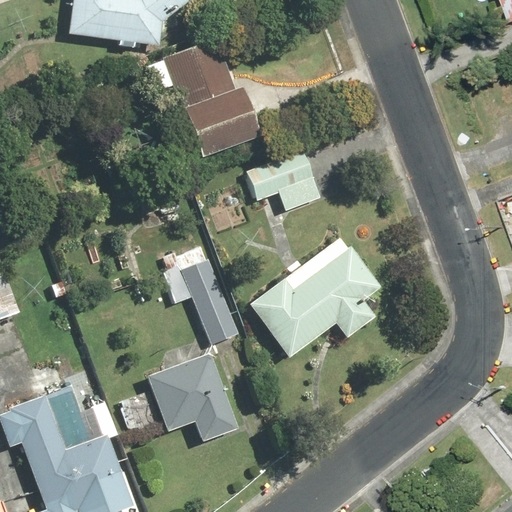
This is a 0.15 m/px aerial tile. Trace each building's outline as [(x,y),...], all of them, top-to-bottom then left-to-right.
[(71,0),(71,5),(66,5),(65,36),(106,38),(106,43),(116,44),(116,47),(131,48),(131,44),(158,45),(159,18),(182,0),(71,0)] [(162,63),(145,68),(156,101),(173,95),(194,161),(255,141),(238,90),(232,92),(215,38),(160,56),(162,63)] [(121,159),(103,165),(113,194),(132,187),(121,159)] [(320,202),(308,166),(283,174),(278,159),(243,171),(255,205),(275,198),(281,215),(320,202)] [(391,305),(340,237),(247,306),(286,359),(331,325),(343,341),(391,305)] [(203,259),(197,240),(157,253),(164,274),(161,275),(171,306),(191,300),(207,347),(235,338),(209,257),(203,259)] [(0,259),(0,322),(17,317),(0,259)] [(131,296),(112,306),(124,331),(144,320),(131,296)] [(150,324),(131,333),(142,357),(161,349),(150,324)] [(210,358),(144,377),(162,435),(191,426),(197,444),(234,432),(210,358)] [(18,440),(42,508),(29,511),(89,511),(128,498),(106,437),(114,434),(102,401),(85,407),(77,410),(68,385),(0,408),(0,421),(8,443),(18,440)]
